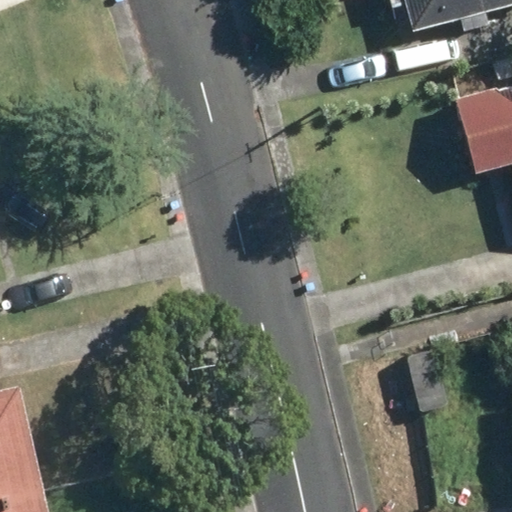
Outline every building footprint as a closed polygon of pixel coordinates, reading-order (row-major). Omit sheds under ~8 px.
[(511,0),(389,0),(399,36),(511,7),(511,0)] [(511,85),(439,106),(460,181),(496,171),(511,228),(511,85)] [(431,345),(390,358),(410,425),(451,412),(431,345)] [(44,511),(15,388),(0,391),(0,511),(44,511)] [(511,405),(499,408),(511,492),(511,405)]
